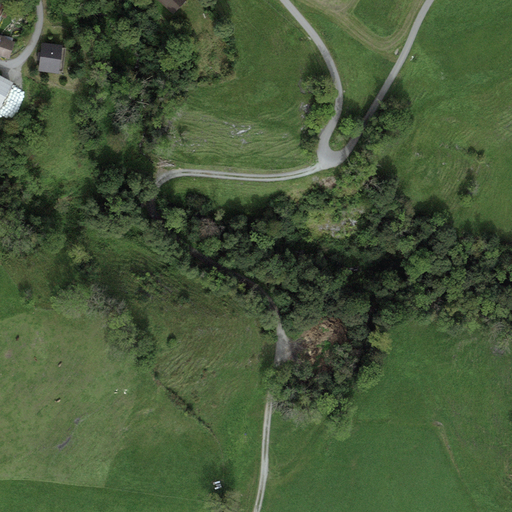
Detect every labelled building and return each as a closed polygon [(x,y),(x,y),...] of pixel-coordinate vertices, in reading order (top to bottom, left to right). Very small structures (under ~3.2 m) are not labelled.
[(184,0),(160,0),(172,12),(185,0),(184,0)] [(13,42),(0,38),(0,55),(9,58),(13,42)] [(63,45),(43,44),(42,71),(61,73),(63,45)] [(0,107),(13,82),(0,76),(0,107)] [(3,113),(15,118),(21,101),(8,97),(3,113)]
